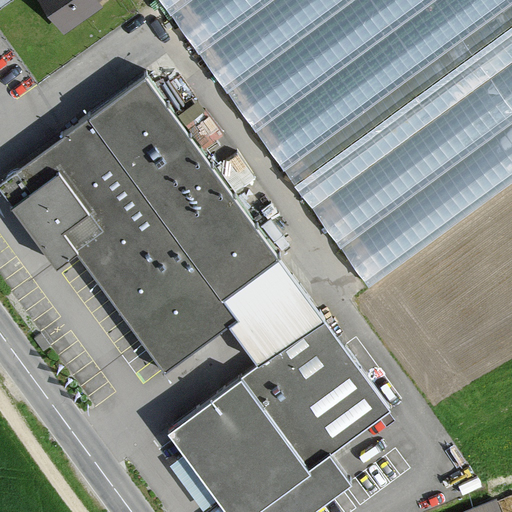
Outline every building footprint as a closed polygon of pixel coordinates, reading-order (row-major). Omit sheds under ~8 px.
[(38,0),(62,36),(104,9),(98,0),(38,0)] [(511,0),(160,0),(365,279),(511,171),(511,0)] [(53,174),(20,197),(65,260),(83,248),(169,372),(240,323),(260,351),(319,310),(154,73),(38,153),(53,174)] [(326,318),(166,437),(222,511),(314,511),(351,485),(330,456),(394,408),(326,318)] [(504,511),(496,494),(452,511),(504,511)]
